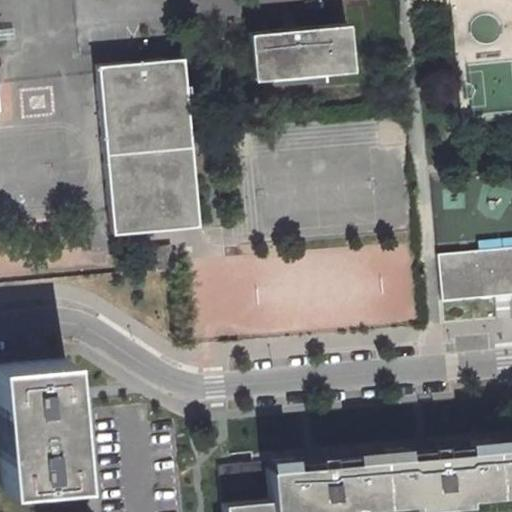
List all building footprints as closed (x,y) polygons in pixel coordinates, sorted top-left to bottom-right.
[(345,26),(246,34),(249,81),(348,74),(345,26)] [(193,225),(184,133),(184,127),(181,94),(187,93),(185,85),(181,85),(178,56),(92,64),(93,72),(107,232),(193,225)] [(171,244),(152,246),(154,268),(173,267),(171,244)] [(443,302),(511,295),(511,248),(439,255),(443,302)] [(64,358),(0,363),(0,489),(75,482),(64,358)] [(511,441),(264,464),(267,500),(268,511),(317,507),(317,511),(325,511),(332,511),(332,506),(430,498),(430,502),(445,501),(444,496),(511,489),(511,441)] [(267,500),(264,464),(263,458),(217,462),(221,504),(267,500)] [(267,500),(221,504),(221,511),(267,511),(268,511),(267,500)]
